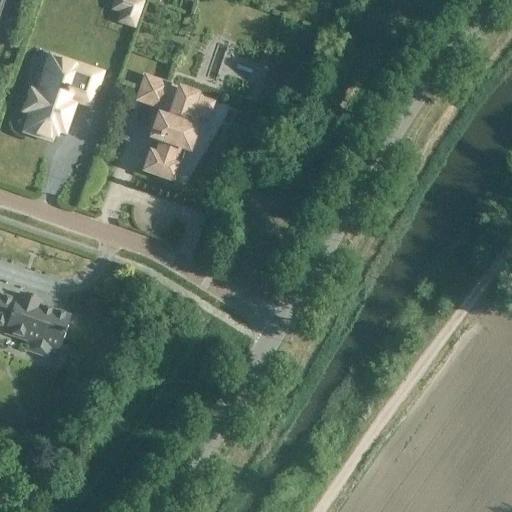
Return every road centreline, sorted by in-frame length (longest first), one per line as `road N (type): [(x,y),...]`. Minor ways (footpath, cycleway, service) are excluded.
road 1 (tertiary): [(279,325),(384,143),(490,0)]
road 2 (track): [(511,244),(417,364),(319,511)]
road 3 (residential): [(0,196),(153,249),(279,325)]
road 4 (tertiary): [(154,511),(279,325)]
